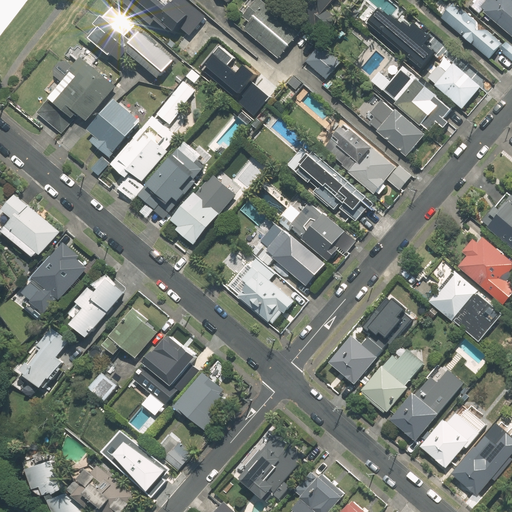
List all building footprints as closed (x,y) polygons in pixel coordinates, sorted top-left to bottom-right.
[(123,0),(154,25),(161,17),(177,30),(182,24),(193,33),(208,15),(189,0),(177,0),(172,6),(164,0),(123,0)] [(245,29),(280,61),(302,36),(262,0),(258,0),(244,16),(251,22),(245,29)] [(322,17),(335,0),(338,0),(341,2),(343,0),(306,0),(304,2),(322,17)] [(491,59),(503,44),(452,0),(439,15),(491,59)] [(484,12),(511,37),(511,0),(488,0),(482,8),(485,11),(484,12)] [(136,27),(114,9),(90,38),(121,64),(129,54),(160,80),(175,62),(140,33),(132,42),(126,37),(136,27)] [(378,10),(366,25),(421,68),(434,52),(424,44),(429,37),(412,23),(408,28),(387,11),(385,15),(378,10)] [(511,46),(507,42),(500,50),(511,60),(511,46)] [(307,64),(327,80),(341,62),(321,46),(307,64)] [(202,71),(254,114),(267,98),(247,81),(253,73),(243,65),(237,71),(229,65),(234,58),(221,48),(202,71)] [(466,104),(483,84),(450,57),(433,77),(466,104)] [(116,88),(83,59),(37,113),(61,133),(78,114),(87,122),(116,88)] [(397,104),(431,133),(452,109),(411,74),(392,96),(399,101),(397,104)] [(296,77),(289,84),(293,87),(283,100),(288,105),(305,84),(296,77)] [(158,114),(170,124),(197,93),(185,83),(158,114)] [(90,142),(111,159),(141,122),(115,100),(89,131),(95,136),(90,142)] [(370,123),(408,158),(426,138),(384,101),(373,114),(375,116),(370,123)] [(272,113),(266,107),(251,124),(258,129),(272,113)] [(254,119),(242,109),(236,117),(248,126),(254,119)] [(154,116),(112,165),(128,179),(133,173),(143,182),(170,151),(168,150),(179,137),(154,116)] [(350,173),(375,195),(399,169),(352,128),(348,133),(343,128),(335,136),(341,141),(338,145),(359,163),(350,173)] [(180,149),(139,196),(156,211),(162,205),(167,209),(176,199),(180,203),(197,183),(195,181),(205,171),(180,149)] [(358,223),(375,204),(313,152),(296,171),(358,223)] [(176,230),(195,246),(237,195),(212,174),(172,222),(178,228),(176,230)] [(0,212),(0,226),(36,257),(60,230),(17,193),(0,212)] [(486,225),(511,246),(511,195),(486,225)] [(344,256),(357,241),(309,203),(289,228),(331,263),(340,252),(344,256)] [(268,253),(307,287),(326,265),(286,232),(268,253)] [(511,261),(484,237),(479,243),(474,239),(464,251),(468,255),(459,267),(492,294),(511,269),(511,261)] [(28,301),(44,315),(88,266),(62,244),(32,278),(42,286),(28,301)] [(430,300),(479,342),(505,311),(456,270),(430,300)] [(239,297),(272,325),(282,312),(286,315),(296,302),(260,272),(239,297)] [(70,323),(87,339),(127,294),(108,276),(93,284),(100,290),(97,294),(90,288),(76,303),(83,309),(70,323)] [(428,309),(411,293),(402,303),(419,318),(428,309)] [(332,364),(355,384),(409,321),(401,313),(405,309),(392,298),(390,300),(387,298),(363,326),(370,332),(360,344),(353,338),(332,364)] [(123,347),(136,358),(159,333),(133,310),(102,344),(115,355),(123,347)] [(70,341),(54,328),(21,371),(43,388),(63,362),(57,358),(70,341)] [(167,340),(138,374),(164,395),(168,390),(172,393),(186,376),(182,373),(187,367),(183,364),(188,358),(167,340)] [(409,387),(406,385),(425,363),(409,349),(399,360),(394,356),(385,367),(384,366),(362,391),(388,412),(409,387)] [(423,401),(439,414),(465,383),(449,370),(438,383),(431,378),(416,395),(423,401)] [(204,372),(174,407),(203,432),(228,402),(220,395),(225,389),(204,372)] [(117,387),(102,373),(88,388),(104,402),(117,387)] [(414,393),(391,420),(416,441),(439,414),(423,401),(416,395),(414,393)] [(445,419),(422,447),(447,468),(466,446),(467,447),(477,436),(459,420),(454,427),(445,419)] [(483,496),(480,494),(511,453),(511,440),(491,424),(451,475),(474,493),(467,503),(474,508),(483,496)] [(239,477),(267,501),(272,494),(279,501),(291,487),(284,481),(306,455),(278,431),(239,477)] [(167,466),(120,432),(104,450),(145,492),(167,466)] [(156,450),(177,468),(193,450),(171,432),(156,450)] [(44,497),(62,490),(50,453),(24,461),(34,491),(41,488),(44,497)] [(73,495),(93,511),(124,511),(137,497),(99,465),(92,473),(87,469),(78,480),(83,484),(73,495)] [(328,511),(345,493),(323,474),(319,478),(310,470),(293,490),(302,498),(292,509),(296,511),(328,511)] [(83,511),(80,503),(70,496),(69,494),(48,501),(52,511),(83,511)] [(366,511),(353,501),(343,511),(366,511)]
